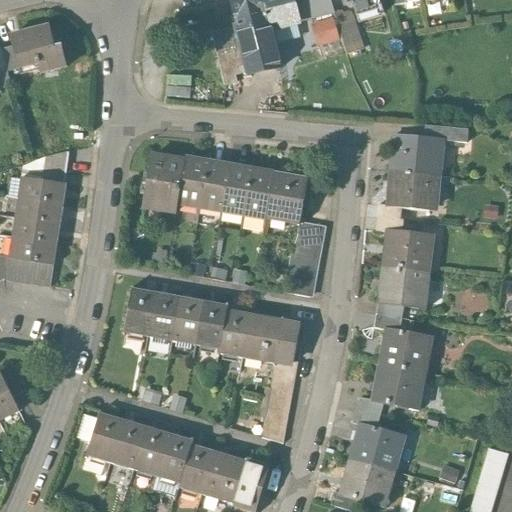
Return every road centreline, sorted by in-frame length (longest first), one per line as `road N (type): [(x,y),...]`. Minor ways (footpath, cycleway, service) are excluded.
road 1 (residential): [(126,109),(349,144),(341,303),(282,511)]
road 2 (residential): [(42,511),(126,109)]
